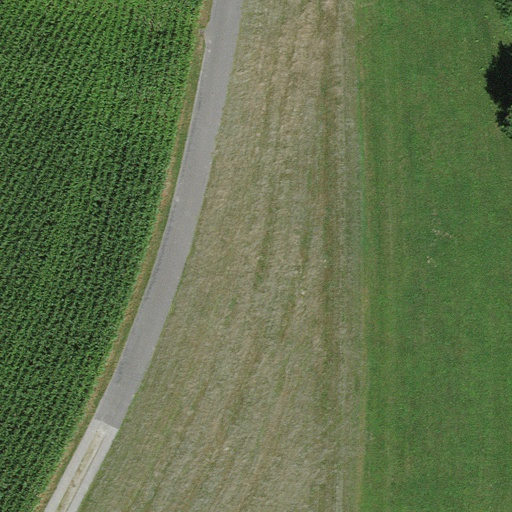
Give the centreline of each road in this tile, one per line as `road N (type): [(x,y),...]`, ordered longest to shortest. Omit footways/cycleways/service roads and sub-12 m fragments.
road 1 (unclassified): [(164,289),(229,0)]
road 2 (track): [(59,511),(109,421),(164,289)]
